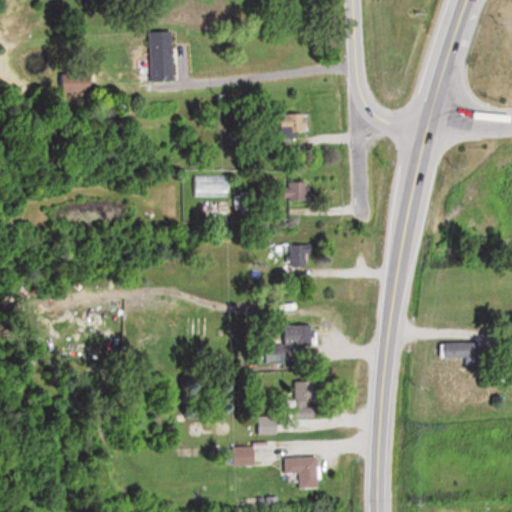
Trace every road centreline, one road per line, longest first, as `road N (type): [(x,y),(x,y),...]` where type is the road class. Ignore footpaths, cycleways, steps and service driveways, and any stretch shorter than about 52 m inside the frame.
road 1 (tertiary): [(376,511),(377,407),(395,267),(422,134),(462,0)]
road 2 (residential): [(422,134),(377,118),(362,103),(352,78),(348,0)]
